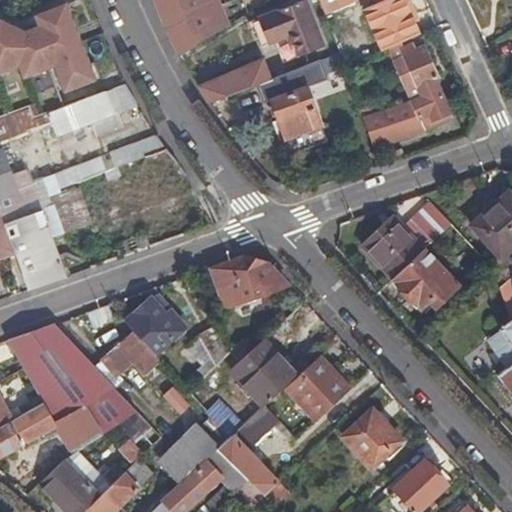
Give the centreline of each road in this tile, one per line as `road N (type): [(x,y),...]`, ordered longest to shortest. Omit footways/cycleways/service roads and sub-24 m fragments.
road 1 (residential): [(511,479),(271,224)]
road 2 (residential): [(0,321),(271,224)]
road 3 (residential): [(271,224),(173,105),(121,0)]
road 4 (residential): [(271,224),(510,140)]
road 5 (residential): [(510,140),(445,0)]
